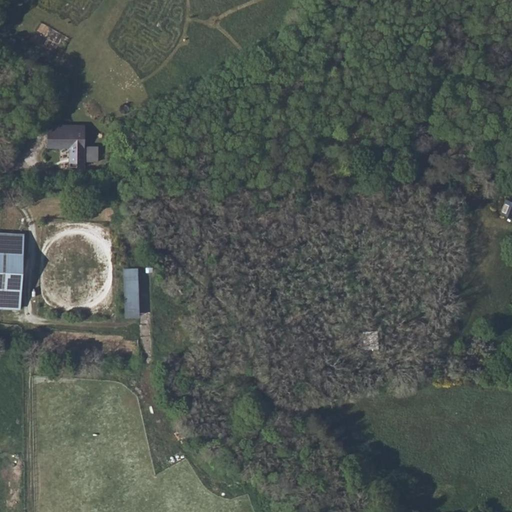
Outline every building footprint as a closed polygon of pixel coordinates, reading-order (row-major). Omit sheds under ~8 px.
[(82,135),(46,135),(46,151),(82,151),(82,135)] [(511,198),(505,196),(500,212),(511,215),(511,198)] [(0,238),(0,308),(16,308),(13,239),(0,238)] [(125,318),(139,317),(138,278),(151,278),(151,268),(123,269),(125,318)] [(361,331),(362,350),(378,349),(377,330),(361,331)]
